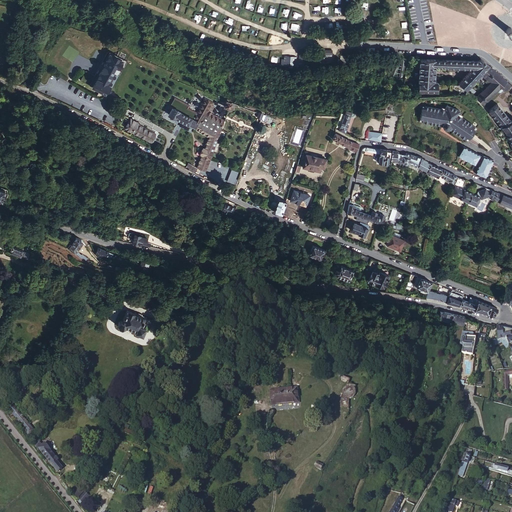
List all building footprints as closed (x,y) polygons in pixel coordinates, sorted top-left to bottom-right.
[(34,18),(33,24),(40,26),(40,29),(45,30),(45,27),(46,27),(47,22),(34,18)] [(311,67),(322,67),(322,64),(322,54),(325,54),(325,50),(322,50),(322,47),(317,47),(317,53),(306,53),(305,54),(305,67),(308,67),(308,70),(308,73),(311,73),(311,67)] [(80,79),(89,84),(106,52),(105,52),(104,54),(99,52),(96,58),(94,57),(93,57),(92,58),(91,59),(91,61),(92,63),(94,64),(92,68),(90,67),(87,72),(84,70),(80,79)] [(106,52),(89,84),(105,93),(121,60),(114,56),(106,52)] [(322,54),(322,64),(332,65),(332,54),(325,54),(322,54)] [(285,60),(285,67),(293,68),(293,66),(294,66),(295,66),(295,63),(297,63),(297,58),(292,58),(292,63),(289,63),(289,58),(285,57),(285,60)] [(403,75),(405,58),(398,58),(392,75),(393,77),(395,77),(400,61),(402,61),(399,77),(401,78),(403,75)] [(467,68),(473,61),(420,59),(418,87),(418,93),(419,93),(438,93),(438,84),(438,83),(435,82),(435,66),(445,67),(445,68),(467,68)] [(481,59),(479,61),(473,69),(459,84),(467,91),(472,95),(474,93),(471,87),(482,74),(489,66),(481,59)] [(511,86),(489,66),(482,74),(485,77),(484,78),(485,78),(486,78),(488,80),(486,82),(489,85),(487,87),(486,86),(485,87),(486,88),(483,91),(482,90),(483,92),(477,99),(484,106),(490,99),(492,100),(492,99),(491,98),(494,95),(495,96),(496,95),(494,94),(497,91),(499,93),(501,93),(503,90),(505,92),(511,86)] [(198,166),(206,170),(210,161),(225,122),(226,120),(211,113),(214,108),(213,107),(211,106),(212,103),(213,101),(204,97),(196,112),(187,107),(188,105),(173,97),(169,104),(166,109),(170,111),(168,113),(201,131),(201,132),(210,137),(206,148),(205,148),(204,148),(202,154),(202,155),(198,166)] [(422,108),(420,119),(423,120),(423,122),(440,125),(442,125),(443,128),(447,129),(449,128),(451,129),(466,139),(467,137),(469,139),(472,135),(475,129),(473,128),(475,126),(461,117),(458,115),(459,113),(460,110),(447,105),(446,107),(445,109),(441,109),(425,106),(425,109),(422,108)] [(511,121),(498,105),(489,112),(506,132),(511,147),(511,121)] [(344,113),(339,130),(345,133),(351,116),(353,116),(354,115),(354,113),(354,112),(349,111),(345,110),(344,113)] [(138,123),(130,119),(126,128),(150,142),(154,134),(137,125),(138,123)] [(347,138),(336,133),(332,139),(349,147),(349,149),(357,152),(359,145),(354,143),(347,138)] [(475,165),(480,155),(463,146),(458,156),(475,165)] [(388,164),(390,151),(386,150),(377,149),(375,149),(365,147),(362,149),(362,150),(380,153),(379,163),(388,164)] [(403,163),(404,154),(400,154),(399,153),(398,152),(395,151),(392,151),(391,161),(399,162),(403,163)] [(306,154),(303,167),(320,171),(321,167),(324,168),(326,159),(306,154)] [(428,171),(431,164),(429,163),(427,162),(427,161),(422,158),(411,155),(410,155),(410,162),(414,164),(414,165),(424,170),(425,170),(427,171),(428,171)] [(483,156),(476,173),(486,178),(494,160),(483,156)] [(252,159),(249,158),(247,157),(243,168),(248,170),(252,159)] [(438,176),(442,169),(438,167),(431,164),(428,171),(431,173),(438,176)] [(455,183),(457,176),(453,174),(444,170),(442,169),(438,176),(438,177),(440,178),(439,181),(444,183),(446,178),(455,183)] [(364,181),(368,182),(369,179),(364,178),(365,176),(357,174),(356,179),(364,181)] [(450,195),(468,202),(472,192),(462,188),(466,180),(457,176),(455,183),(453,188),(452,191),(450,195)] [(472,192),(468,202),(476,206),(480,196),(482,199),(483,198),(483,199),(488,196),(490,196),(492,197),(492,198),(494,199),(498,192),(485,188),(479,185),(475,194),(472,192)] [(294,190),(290,201),(306,207),(310,195),(294,190)] [(503,195),(498,192),(494,199),(493,200),(500,203),(503,195)] [(274,211),(282,215),(286,201),(282,200),(283,196),(278,194),(276,195),(274,201),(277,202),(276,208),(274,211)] [(511,198),(505,196),(503,195),(500,203),(511,207),(511,198)] [(226,204),(223,212),(231,216),(235,208),(226,204)] [(349,204),(347,213),(352,214),(357,216),(364,218),(365,213),(353,209),(354,205),(349,204)] [(364,218),(369,219),(377,222),(379,216),(377,215),(376,217),(369,214),(370,213),(367,212),(366,213),(365,213),(364,218)] [(365,236),(369,225),(360,222),(359,225),(354,223),(351,230),(359,233),(360,234),(360,235),(363,236),(364,235),(365,236)] [(134,234),(132,243),(142,245),(142,243),(146,244),(147,238),(134,234)] [(387,246),(401,251),(405,240),(392,235),(387,246)] [(80,239),(75,237),(71,246),(69,245),(67,249),(68,249),(79,258),(85,261),(87,259),(82,256),(81,256),(76,252),(83,242),(80,239)] [(12,249),(10,252),(26,258),(28,253),(14,247),(14,246),(13,245),(12,245),(11,245),(10,246),(10,247),(10,248),(11,249),(12,249)] [(309,255),(321,260),(325,250),(313,245),(309,255)] [(97,248),(95,254),(100,256),(99,258),(105,260),(106,258),(109,260),(111,253),(97,248)] [(360,261),(368,264),(370,258),(369,258),(365,256),(362,255),(360,261)] [(139,268),(146,270),(149,263),(141,261),(139,268)] [(349,281),(353,270),(341,265),(339,270),(335,268),(334,272),(337,273),(336,276),(349,281)] [(372,271),(368,281),(384,287),(389,275),(379,271),(378,273),(372,271)] [(415,276),(412,274),(409,283),(414,285),(417,277),(415,276)] [(428,291),(432,282),(421,278),(417,287),(428,292),(428,291)] [(454,305),(459,306),(461,299),(463,296),(452,292),(452,291),(452,290),(449,296),(447,303),(454,305)] [(444,303),(447,303),(449,296),(439,294),(428,291),(428,292),(426,299),(436,301),(444,303)] [(468,309),(474,310),(475,307),(474,307),(476,299),(470,297),(468,302),(466,301),(461,299),(459,306),(466,308),(468,309)] [(487,314),(490,305),(478,300),(475,307),(474,310),(480,312),(487,314)] [(496,307),(490,305),(487,314),(494,316),(495,312),(496,307)] [(135,314),(134,313),(126,310),(122,321),(121,321),(118,322),(117,325),(118,327),(121,329),(124,327),(124,326),(135,331),(134,333),(142,336),(144,331),(145,332),(150,322),(145,320),(144,319),(144,318),(134,314),(135,314)] [(451,323),(453,315),(447,313),(440,312),(438,320),(451,323)] [(464,326),(465,317),(460,316),(453,315),(451,323),(464,326)] [(497,327),(497,329),(499,340),(499,341),(507,339),(507,338),(511,337),(511,331),(506,330),(500,328),(497,327)] [(463,352),(474,355),(475,350),(475,349),(477,339),(473,339),(466,337),(466,338),(462,338),(460,346),(464,347),(464,348),(464,349),(463,352)] [(493,343),(494,345),(502,342),(505,349),(511,347),(510,345),(507,339),(499,341),(499,340),(491,340),(493,343)] [(271,391),(272,405),(298,402),(297,389),(299,389),(298,386),(280,388),(280,391),(271,391)] [(12,405),(8,408),(24,428),(23,429),(28,436),(33,432),(12,405)] [(122,432),(120,437),(140,446),(142,440),(133,436),(122,432)] [(39,441),(34,446),(38,450),(39,449),(58,472),(62,469),(56,462),(57,461),(58,461),(50,451),(51,450),(45,444),(43,446),(39,441)] [(471,457),(465,455),(463,461),(458,476),(463,478),(468,463),(471,457)] [(510,469),(496,465),(495,469),(508,473),(510,469)] [(72,494),(77,499),(78,498),(83,493),(79,490),(78,489),(77,487),(71,493),(72,494)] [(85,492),(79,499),(82,502),(88,496),(85,492)] [(396,511),(402,500),(398,498),(391,511),(396,511)] [(459,502),(452,499),(448,511),(449,511),(452,511),(455,506),(457,506),(459,502)]
